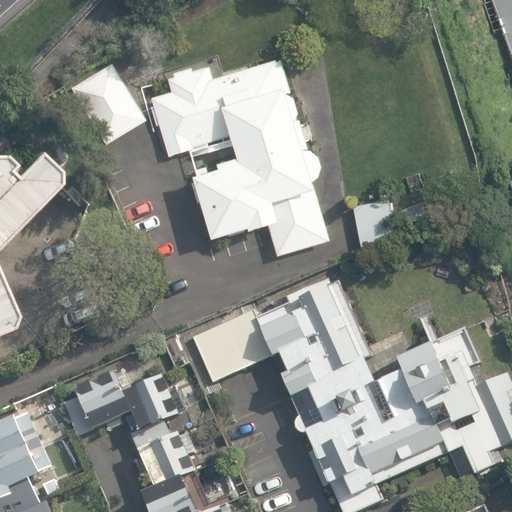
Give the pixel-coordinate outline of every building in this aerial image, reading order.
[(511,0),(493,0),(511,51),(511,0)] [(151,97),(168,155),(228,135),(234,154),(214,160),(215,165),(190,173),(208,235),(244,224),(245,227),(265,220),(276,255),(329,238),(312,181),(310,181),(309,180),(316,175),(317,170),(319,163),(316,154),(310,150),(304,147),(306,146),(298,118),(291,119),(296,111),(291,95),(284,92),(290,90),(280,57),(275,59),(274,58),(212,77),(208,65),(192,70),(191,66),(172,72),(174,76),(167,78),(171,90),(151,97)] [(105,144),(146,118),(111,62),(73,85),(105,144)] [(53,168),(34,150),(9,175),(2,168),(7,163),(0,155),(0,326),(5,325),(7,313),(0,294),(0,235),(52,181),(53,168)] [(396,236),(390,199),(354,205),(360,242),(396,236)] [(252,321),(338,511),(359,511),(510,444),(461,333),(380,366),(341,280),(252,321)] [(115,371),(75,388),(94,431),(131,415),(140,436),(182,418),(162,373),(123,390),(115,371)] [(30,410),(0,423),(0,498),(12,494),(8,485),(27,477),(54,465),(30,410)] [(177,430),(136,449),(153,486),(180,474),(194,469),(177,430)] [(196,511),(180,474),(153,486),(141,490),(150,511),(196,511)] [(0,511),(20,511),(40,504),(27,477),(8,485),(12,494),(0,498),(0,511)] [(40,504),(20,511),(52,511),(48,500),(40,504)]
